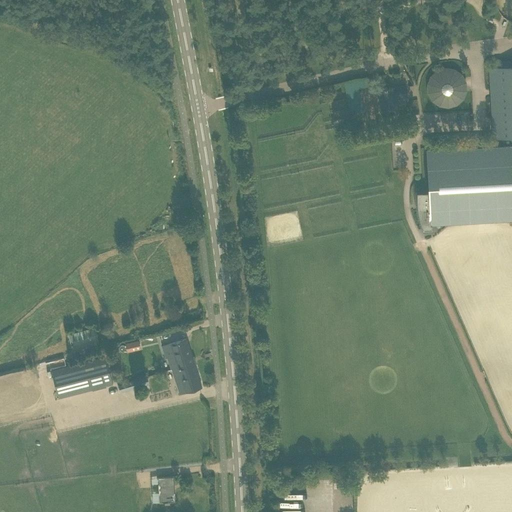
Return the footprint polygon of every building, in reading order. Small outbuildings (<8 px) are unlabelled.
[(430,223),(511,218),(511,60),(510,60),(511,66),(488,67),(492,145),(426,149),(428,191),(416,191),(416,202),(417,211),(418,215),(420,221),(421,225),(423,228),(431,227),(430,223)] [(436,108),(469,98),(459,65),(426,75),(436,108)] [(392,88),(392,87),(378,89),(381,109),(395,107),(393,98),(407,96),(405,86),(392,88)] [(98,346),(93,327),(70,334),(75,352),(98,346)] [(193,361),(186,338),(162,346),(166,358),(169,357),(172,368),(193,361)] [(138,340),(125,343),(127,352),(140,349),(138,340)] [(109,369),(121,366),(119,353),(112,354),(105,356),(50,370),(58,398),(113,384),(109,369)] [(201,386),(193,361),(172,368),(180,393),(201,386)] [(139,387),(136,379),(118,385),(120,392),(139,387)] [(175,501),(174,476),(158,477),(158,478),(151,478),(152,501),(175,501)]
